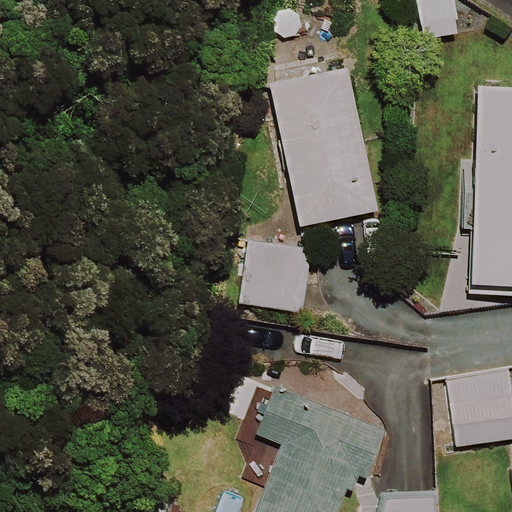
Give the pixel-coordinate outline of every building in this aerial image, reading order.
[(453,38),(448,0),(412,0),(411,0),(416,43),(453,38)] [(372,213),(343,72),(265,88),(294,229),(372,213)] [(511,91),(476,90),(474,158),(466,158),(460,301),(511,303),(511,91)] [(306,254),(243,245),(234,305),(296,315),(306,254)] [(511,442),(511,435),(505,375),(442,382),(450,450),(511,442)] [(374,432),(258,392),(243,437),(273,447),(250,511),(332,511),(342,484),(355,489),(374,432)] [(511,511),(511,461),(501,462),(507,511),(511,511)]
